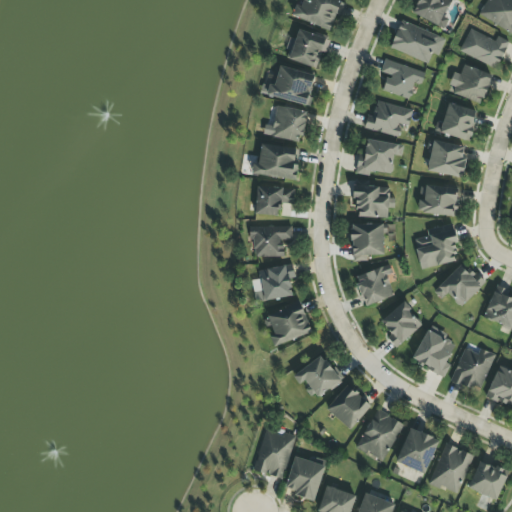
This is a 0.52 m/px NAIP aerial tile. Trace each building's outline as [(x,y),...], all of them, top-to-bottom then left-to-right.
[(291,16),(329,32),(336,14),(340,16),(345,4),(336,0),(303,0),(300,7),(296,5),(291,16)] [(448,20),(442,17),(451,0),(418,0),(411,13),(443,30),(448,20)] [(511,0),(487,0),(478,15),(511,35),(511,0)] [(390,49),(428,64),(432,54),(438,56),(445,39),(400,22),(390,49)] [(318,70),(328,39),(298,29),(295,39),(290,38),(284,59),(318,70)] [(459,52),(497,69),(509,42),(496,37),(495,40),(469,29),(459,52)] [(409,100),(415,83),(421,85),(425,73),(384,60),(380,73),(387,76),(381,91),(409,100)] [(316,76),(273,65),(267,87),(262,86),(260,94),(308,106),(316,76)] [(480,105),(492,76),(463,65),(459,75),(454,73),(449,86),(454,89),(452,94),(480,105)] [(402,139),(411,110),(376,101),(371,117),(367,116),(364,128),(402,139)] [(468,142),(478,112),(449,103),(442,123),(437,122),(434,131),(468,142)] [(306,112),(277,106),(273,127),(265,125),(263,136),(301,143),(306,112)] [(403,146),(366,140),(364,156),(358,155),(355,174),(369,176),(370,172),(390,175),(393,155),(401,157),(403,146)] [(427,172),(463,178),(466,157),(463,157),(464,146),(432,142),(427,172)] [(300,149),(261,145),(259,164),(253,163),(251,175),(296,180),(300,149)] [(354,217),(387,218),(388,208),(394,208),(394,198),(389,198),(390,187),(355,185),(354,217)] [(278,216),(278,203),(293,204),(294,188),(256,186),(255,215),(278,216)] [(457,217),(459,189),(421,186),(419,214),(457,217)] [(385,255),(384,224),(351,225),(352,262),(367,262),(367,256),(385,255)] [(421,270),(454,262),(452,254),(456,253),(454,244),(457,243),(453,224),(426,231),(427,237),(413,240),(421,270)] [(283,257),(282,241),(291,241),(291,227),(249,228),(249,241),(254,241),(254,258),(283,257)] [(441,300),(447,294),(460,307),(484,285),(464,263),(433,291),(441,300)] [(258,271),(260,280),(251,281),(255,303),(292,296),(286,265),(258,271)] [(354,277),(365,307),(394,296),(386,276),(393,274),(389,265),(354,277)] [(511,328),(511,299),(508,298),(510,291),(496,286),(483,319),(511,330),(511,328)] [(391,335),(387,339),(396,349),(422,325),(402,302),(380,322),(391,335)] [(264,315),(273,346),(310,335),(302,304),(264,315)] [(411,361),(444,377),(449,365),(446,363),(455,345),(426,331),(411,361)] [(495,356),(480,349),(477,355),(464,349),(450,380),(478,393),(495,356)] [(292,377),(299,385),(304,381),(310,388),(308,389),(316,400),(341,381),(321,355),(292,377)] [(511,371),(499,365),(485,397),(511,408),(511,371)] [(349,430),(370,407),(347,386),(326,409),(349,430)] [(383,462),(402,424),(376,410),(356,448),(383,462)] [(252,471),(282,480),(295,438),(265,428),(252,471)] [(395,462),(424,475),(439,442),(411,428),(395,462)] [(472,455),(444,444),(429,485),(457,495),(472,455)] [(325,467),(295,457),(284,488),(295,492),(293,496),(313,502),(325,467)] [(508,473),(479,461),(468,489),(496,501),(508,473)] [(350,511),(356,496),(326,486),(316,511),(350,511)] [(390,511),(393,503),(363,495),(358,511),(390,511)]
